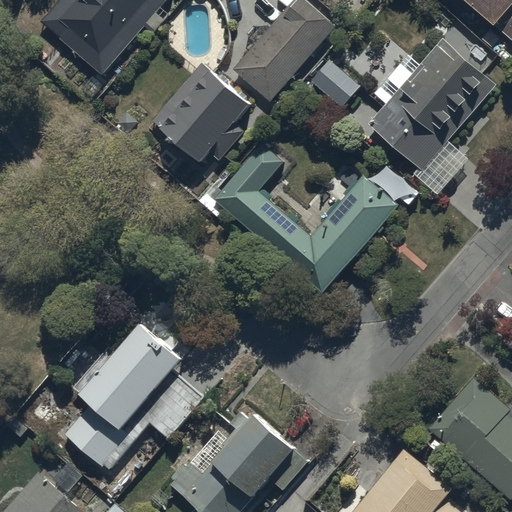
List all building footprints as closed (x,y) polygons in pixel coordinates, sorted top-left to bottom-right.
[(62,0),(43,21),(104,75),(148,25),(157,33),(172,15),(163,7),(169,0),(62,0)] [(339,26),(308,0),(299,0),(239,71),(274,102),(339,26)] [(511,0),(469,0),(511,37),(511,0)] [(502,85),(445,37),(422,65),(411,56),(376,97),(388,107),(373,125),(426,169),(419,177),(441,196),(471,160),(452,145),(502,85)] [(332,62),(314,82),(345,109),(363,88),(332,62)] [(252,105),(205,64),(157,120),(205,162),(214,152),(223,160),(247,132),(237,123),(252,105)] [(325,296),(403,208),(375,183),(367,176),(315,235),(264,189),(288,162),(267,144),(217,200),(325,296)] [(190,359),(148,322),(120,353),(112,346),(76,387),(94,403),(67,434),(105,468),(107,465),(113,470),(154,424),(171,439),(207,398),(178,372),(190,359)] [(511,408),(473,377),(430,430),(511,495),(511,408)] [(204,511),(246,511),(274,480),(287,492),(311,464),(298,452),(301,449),(256,410),(250,417),(243,411),(232,424),(238,430),(232,438),(223,430),(191,465),(187,461),(175,476),(178,479),(174,484),(204,511)] [(456,488),(407,451),(359,511),(461,511),(446,501),(456,488)] [(80,511),(36,474),(2,511),(80,511)]
